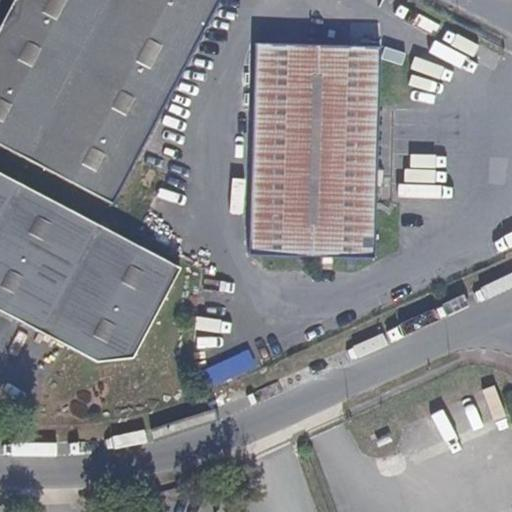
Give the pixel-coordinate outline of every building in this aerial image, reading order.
[(219,0),(14,0),(0,27),(0,144),(111,204),(219,0)] [(383,48),(256,41),(249,259),(375,263),(383,48)] [(416,154),(417,143),(382,142),(382,153),(416,154)] [(0,171),(0,316),(97,367),(132,362),(181,268),(0,171)] [(214,334),(216,276),(198,275),(196,333),(214,334)]
